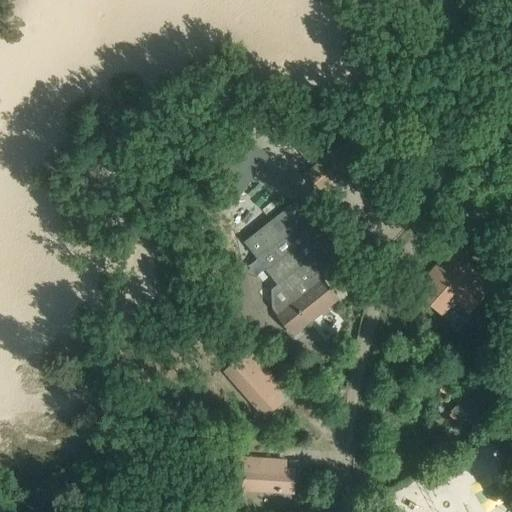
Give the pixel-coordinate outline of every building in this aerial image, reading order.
[(357,128),(304,177),(320,194),(372,146),(357,128)] [(243,138),(209,185),(236,204),(269,156),(243,138)] [(267,270),(267,271),(278,285),(285,279),(300,297),(278,315),(294,334),(338,298),(322,279),(323,279),(297,246),(296,247),(287,236),(301,225),(288,209),(257,234),(257,235),(249,241),(258,252),(266,246),(269,249),(257,258),(267,270)] [(422,295),(437,309),(455,290),(475,307),(488,292),(469,275),(474,270),(453,251),(441,265),(443,267),(437,274),(440,277),(422,295)] [(279,388),(246,352),(223,373),(255,409),(279,388)] [(482,408),(450,377),(441,386),(458,404),(451,411),(465,425),(482,408)] [(481,415),(472,424),(482,433),(491,424),(489,423),(482,416),(481,415)] [(284,461),(236,458),(234,489),(283,492),(284,461)]
